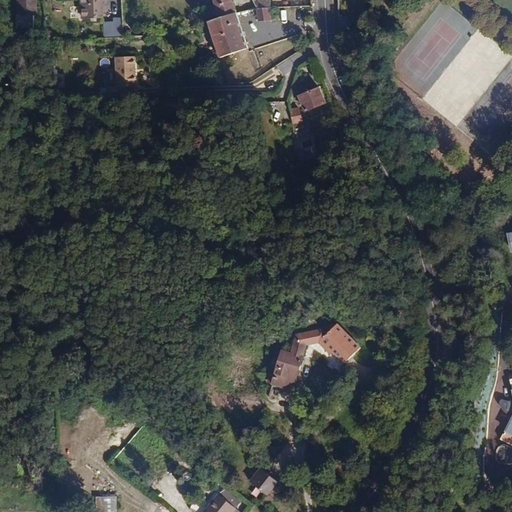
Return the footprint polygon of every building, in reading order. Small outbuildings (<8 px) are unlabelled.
[(17,0),(17,13),(36,13),(35,0),(17,0)] [(102,17),(101,0),(81,0),(81,17),(102,17)] [(201,0),(208,19),(226,13),(222,0),(201,0)] [(245,10),(261,9),(260,0),(238,0),(239,0),(243,7),(245,10)] [(262,19),(261,9),(245,10),(249,20),(262,19)] [(238,21),(236,11),(226,13),(208,19),(196,22),(211,59),(239,49),(230,21),(238,21)] [(134,57),(115,58),(116,81),(135,80),(134,57)] [(306,111),(325,103),(319,88),(299,96),(306,111)] [(299,108),(290,110),(294,124),(303,122),(299,108)] [(327,326),(318,336),(327,344),(329,340),(345,355),(361,337),(336,317),(327,326)] [(309,327),(312,338),(318,336),(327,326),(321,322),(309,327)] [(306,340),(312,338),(309,327),(298,331),(306,340)] [(295,385),(306,340),(298,331),(295,329),(291,348),(281,348),(274,382),(295,385)] [(243,481),(252,488),(259,494),(278,472),(261,459),(243,481)] [(239,511),(236,509),(241,502),(226,490),(220,495),(218,494),(203,511),(239,511)] [(99,511),(116,511),(117,496),(100,495),(99,511)]
